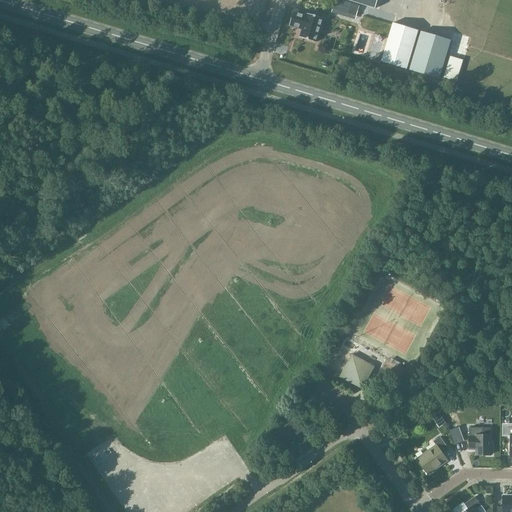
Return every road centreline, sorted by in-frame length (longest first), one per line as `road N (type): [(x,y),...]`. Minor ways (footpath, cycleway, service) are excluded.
road 1 (secondary): [(511,155),(0,0)]
road 2 (residential): [(233,511),(356,425),(403,491)]
